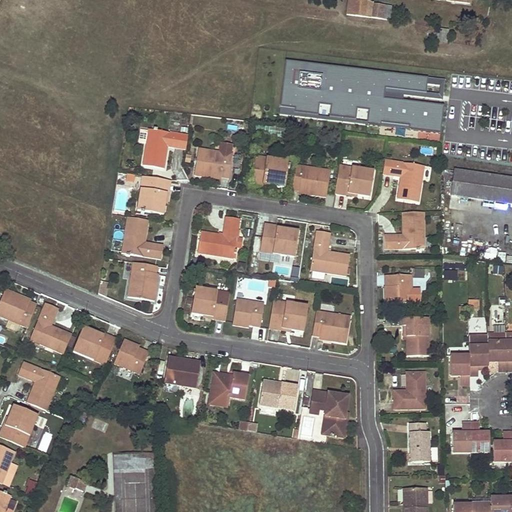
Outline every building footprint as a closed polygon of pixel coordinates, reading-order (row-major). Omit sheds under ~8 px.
[(389,20),(391,6),(372,4),(363,1),(359,0),(347,0),(346,15),(389,20)] [(448,31),(438,29),(437,35),(438,35),(437,41),(447,42),(448,31)] [(428,79),(287,62),(281,106),(297,108),(296,114),(318,115),(319,103),(331,104),(330,117),(356,120),(358,108),(369,110),(368,126),(380,127),(381,124),(409,128),(409,130),(441,134),(444,105),(386,100),(387,89),(427,94),(428,79)] [(148,130),(143,166),(164,169),(167,147),(186,150),(188,136),(157,131),(157,130),(153,129),(153,131),(148,130)] [(139,142),(146,144),(148,131),(141,130),(139,142)] [(198,149),(194,176),(208,178),(209,176),(221,178),(229,179),(233,155),(198,149)] [(254,157),(250,185),(263,187),(263,185),(272,186),(284,188),(287,170),(289,170),(289,166),(288,166),(289,162),(254,157)] [(418,203),(424,167),(384,161),(382,175),(400,178),(397,200),(418,203)] [(311,196),(325,198),(330,171),(295,166),(292,191),(299,192),(311,194),(311,196)] [(357,196),(369,198),(373,171),(339,166),(334,194),(347,196),(348,194),(357,196)] [(451,196),(511,204),(511,179),(454,171),(451,196)] [(142,177),(137,212),(141,212),(140,214),(144,214),(144,213),(163,216),(165,204),(166,194),(168,195),(170,182),(142,177)] [(419,250),(425,250),(424,213),(402,214),(403,236),(384,236),(385,251),(416,250),(416,252),(419,251),(419,250)] [(127,218),(121,254),(126,255),(126,256),(129,257),(129,255),(161,260),(163,246),(144,243),(148,221),(127,218)] [(225,218),(222,236),(200,232),(197,254),(233,259),(234,254),(235,255),(236,251),(234,251),(239,220),(225,218)] [(259,252),(294,258),(298,232),(286,230),(276,228),(277,226),(264,224),(259,252)] [(309,271),(346,277),(349,256),(327,252),(330,234),(316,232),(309,271)] [(486,246),(482,258),(494,262),(498,249),(486,246)] [(133,263),(127,298),(154,302),(156,288),(154,287),(156,275),(157,267),(133,263)] [(414,279),(426,278),(425,270),(413,271),(414,279)] [(445,270),(444,280),(457,281),(457,271),(445,270)] [(385,304),(411,304),(411,276),(387,276),(387,288),(385,288),(385,304)] [(101,281),(99,294),(106,295),(108,283),(101,281)] [(229,294),(195,288),(194,292),(193,292),(192,295),(194,295),(191,314),(203,316),(212,318),(212,320),(225,322),(229,294)] [(5,290),(0,302),(0,317),(27,329),(36,305),(29,303),(18,298),(18,296),(5,290)] [(236,300),(232,326),(248,328),(249,326),(260,328),(264,304),(236,300)] [(479,300),(468,300),(469,308),(480,308),(479,300)] [(303,333),(308,306),(273,301),(268,329),(281,331),(281,329),(291,331),(303,333)] [(45,304),(29,341),(63,355),(71,335),(51,327),(58,310),(45,304)] [(504,317),(505,308),(493,308),(493,317),(504,317)] [(346,344),(350,317),(316,312),(312,337),(319,338),(331,340),(331,342),(346,344)] [(407,357),(428,357),(428,326),(419,326),(419,319),(419,318),(403,319),(403,327),(406,327),(406,340),(407,357)] [(83,328),(73,352),(105,366),(116,339),(104,334),(103,336),(95,333),(83,328)] [(506,342),(506,335),(487,335),(487,342),(487,346),(488,363),(498,363),(498,367),(498,372),(506,372),(506,342)] [(124,340),(113,364),(139,375),(148,353),(138,349),(139,346),(124,340)] [(469,376),(478,377),(478,370),(478,367),(486,367),(488,367),(488,363),(487,346),(469,347),(469,356),(469,376)] [(450,356),(451,377),(461,377),(461,386),(469,386),(469,376),(469,356),(450,356)] [(168,358),(164,383),(196,389),(200,364),(168,358)] [(18,376),(35,383),(26,404),(46,411),(60,378),(23,363),(18,376)] [(232,377),(214,374),(210,393),(217,394),(215,400),(229,402),(229,398),(244,400),(248,377),(233,374),(232,377)] [(394,392),(394,410),(425,410),(424,374),(406,374),(406,389),(408,389),(408,392),(407,392),(394,392)] [(259,405),(294,411),(298,387),(281,384),(280,387),(262,384),(259,405)] [(345,413),(348,397),(312,391),(309,409),(325,411),(324,417),(329,418),(326,436),(344,439),(347,420),(344,420),(345,413)] [(208,405),(227,408),(229,402),(215,400),(217,394),(210,393),(208,405)] [(0,438),(24,449),(38,416),(13,406),(8,418),(5,426),(3,426),(0,432),(0,438)] [(85,414),(79,411),(74,423),(80,425),(85,414)] [(238,430),(257,431),(258,423),(239,421),(238,430)] [(426,424),(409,425),(409,448),(409,452),(409,464),(430,463),(429,434),(426,434),(426,424)] [(452,434),(452,453),(470,453),(470,424),(462,424),(462,434),(452,434)] [(479,434),(479,424),(470,424),(470,453),(489,453),(489,433),(479,434)] [(493,443),(493,463),(511,463),(511,433),(503,433),(503,443),(493,443)] [(15,453),(0,446),(0,484),(2,485),(10,464),(15,453)] [(8,488),(17,466),(10,464),(2,485),(8,488)] [(71,477),(67,487),(84,493),(87,483),(71,477)] [(426,511),(426,489),(406,490),(406,505),(408,505),(408,509),(403,509),(403,511),(426,511)] [(3,494),(0,492),(0,511),(4,511),(11,497),(6,495),(7,493),(4,492),(3,494)] [(508,511),(508,498),(490,498),(490,505),(490,511),(508,511)] [(10,499),(6,511),(13,511),(17,500),(10,499)]
